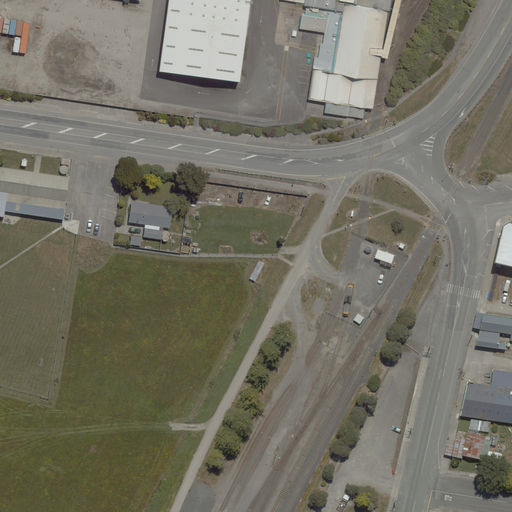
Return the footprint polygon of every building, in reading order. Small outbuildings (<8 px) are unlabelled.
[(251,0),(166,0),(156,74),(239,86),(251,0)] [(298,112),(375,124),(393,0),(297,0),(296,13),(313,16),(298,112)] [(70,181),(0,171),(0,222),(2,223),(4,213),(64,221),(70,181)] [(170,210),(130,205),(127,224),(145,227),(143,238),(166,241),(170,210)] [(256,219),(242,219),(242,228),(255,229),(256,219)] [(503,226),(495,263),(511,266),(511,223),(509,223),(503,226)] [(282,231),(271,232),(272,243),(283,242),(282,231)] [(143,237),(129,235),(128,247),(141,248),(143,237)] [(377,247),(373,259),(394,266),(398,254),(377,247)] [(271,269),(257,260),(247,276),(261,285),(271,269)] [(358,311),(352,319),(361,326),(367,318),(358,311)] [(511,321),(477,316),(472,348),(509,354),(511,341),(511,340),(511,321)] [(464,382),(459,416),(511,423),(511,374),(494,372),(492,386),(464,382)] [(205,393),(193,388),(181,416),(193,421),(205,393)] [(449,455),(482,459),(485,438),(452,433),(449,455)]
